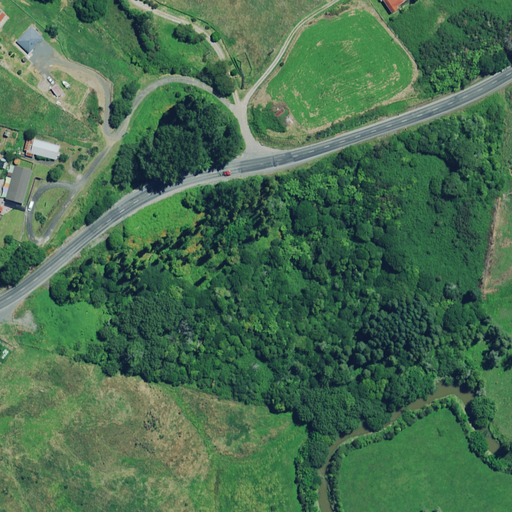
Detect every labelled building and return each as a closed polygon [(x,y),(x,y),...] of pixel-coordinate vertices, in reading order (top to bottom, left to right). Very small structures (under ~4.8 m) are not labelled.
[(383,0),(392,13),(399,9),(397,6),(405,2),(403,0),(383,0)] [(32,27),(17,42),(28,53),(43,39),(32,27)] [(57,84),(50,89),(58,99),(65,93),(57,84)] [(293,123),(282,109),(274,115),(285,129),(293,123)] [(62,146),(30,136),(26,150),(58,160),(62,146)] [(36,170),(17,164),(6,200),(25,205),(36,170)]
